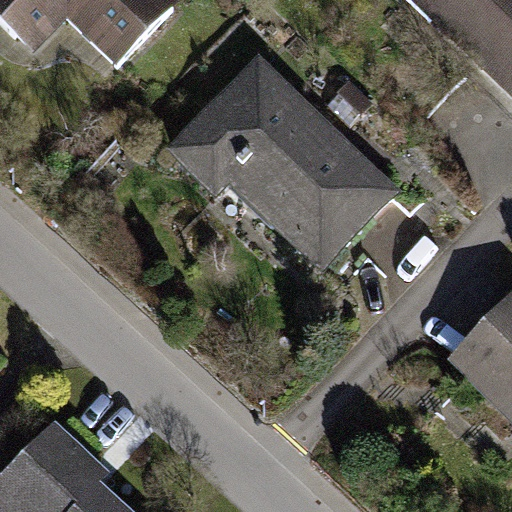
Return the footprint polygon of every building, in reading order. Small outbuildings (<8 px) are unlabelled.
[(208,45),(164,0),(34,0),(18,16),(125,126),(208,45)] [(511,106),(511,0),(432,0),(413,23),(511,106)] [(350,316),(439,235),(297,81),(208,163),(350,316)] [(511,334),(457,394),(511,444),(511,334)] [(0,496),(0,511),(152,511),(71,428),(0,496)]
